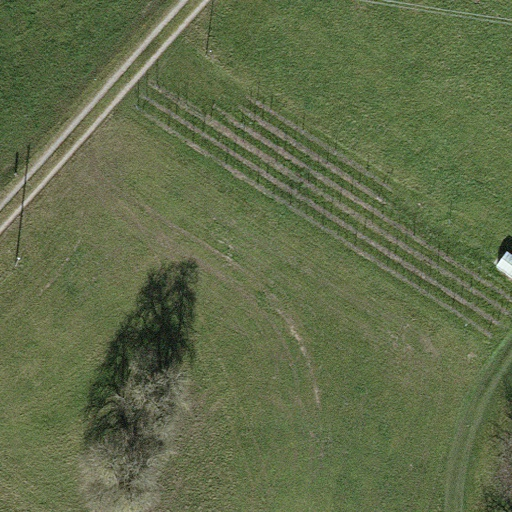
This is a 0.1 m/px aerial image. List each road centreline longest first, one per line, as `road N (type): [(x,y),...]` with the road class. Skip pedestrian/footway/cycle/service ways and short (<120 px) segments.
road 1 (track): [(170,0),(0,164)]
road 2 (track): [(456,511),(473,419),(511,350)]
